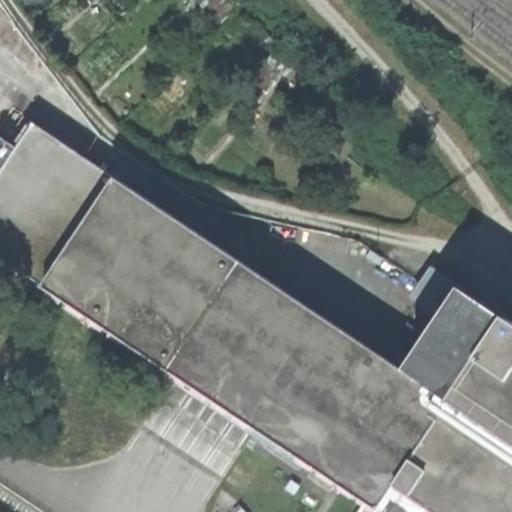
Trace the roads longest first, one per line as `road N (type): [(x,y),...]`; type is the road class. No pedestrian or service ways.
road 1 (track): [(503,278),(485,219),(454,160),(316,0)]
road 2 (unclassified): [(511,284),(407,242),(214,197)]
road 3 (track): [(214,197),(102,126),(7,0)]
road 4 (track): [(410,0),(511,80)]
